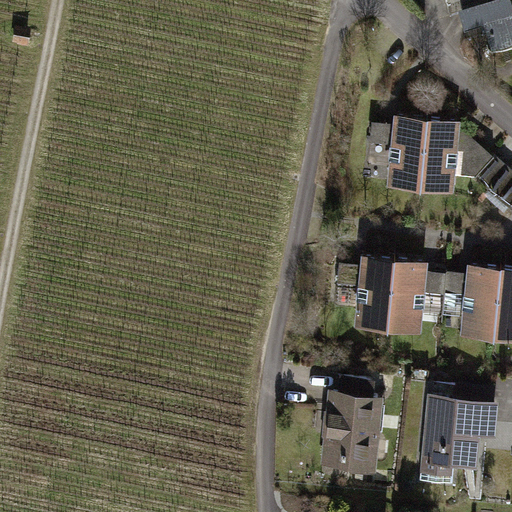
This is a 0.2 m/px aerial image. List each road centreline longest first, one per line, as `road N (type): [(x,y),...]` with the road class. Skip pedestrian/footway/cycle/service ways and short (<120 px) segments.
road 1 (residential): [(337,0),(278,433),(284,511)]
road 2 (track): [(0,307),(56,0)]
road 3 (residential): [(511,113),(389,0)]
